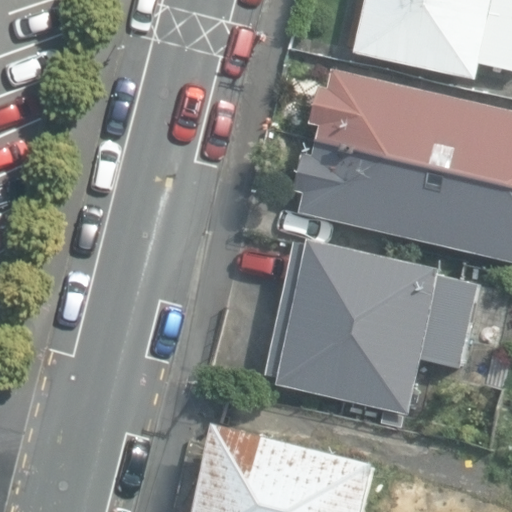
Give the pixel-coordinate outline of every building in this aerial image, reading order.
[(511,0),(372,0),(361,55),(483,80),(486,66),(511,71),(511,0)] [(322,144),(511,187),(511,110),(341,72),(339,78),(336,90),(325,88),(317,125),(326,127),(322,144)] [(511,261),(511,187),(322,144),(320,153),(310,151),(300,193),(310,195),(306,214),(306,215),(511,261)] [(285,386),(414,414),(426,359),(464,367),(482,285),(483,285),(484,284),(447,276),(449,269),(320,240),(318,245),(303,242),(273,376),(287,379),(285,386)] [(202,511),(368,511),(382,465),(227,423),(202,511)] [(511,511),(511,500),(398,470),(386,511),(511,511)]
